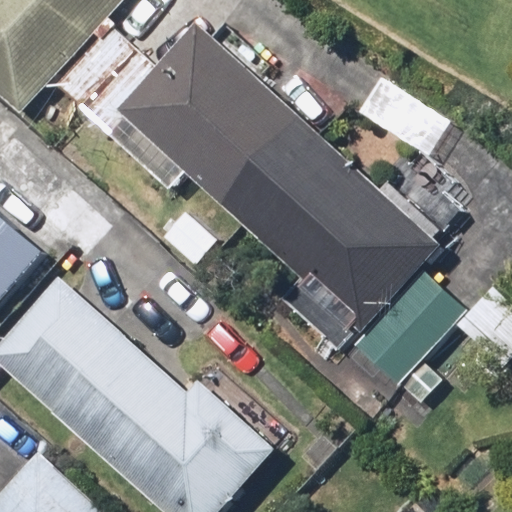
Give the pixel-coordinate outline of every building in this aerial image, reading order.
[(56,91),(117,23),(137,0),(0,0),(0,96),(28,122),(56,91)] [(441,249),(201,33),(168,69),(117,23),(56,91),(172,194),(185,179),(309,290),(288,313),(341,360),(441,249)] [(384,80),(361,115),(431,161),(454,126),(384,80)] [(223,243),(186,211),(161,239),(197,271),(223,243)] [(0,305),(43,256),(0,222),(0,305)] [(427,367),(475,312),(429,272),(357,354),(420,409),(444,382),(427,367)] [(511,364),(511,294),(503,287),(466,330),(509,367),(511,364)] [(59,288),(0,353),(0,373),(154,511),(236,511),(284,458),(203,385),(187,402),(59,288)] [(99,511),(41,456),(0,499),(0,511),(99,511)]
